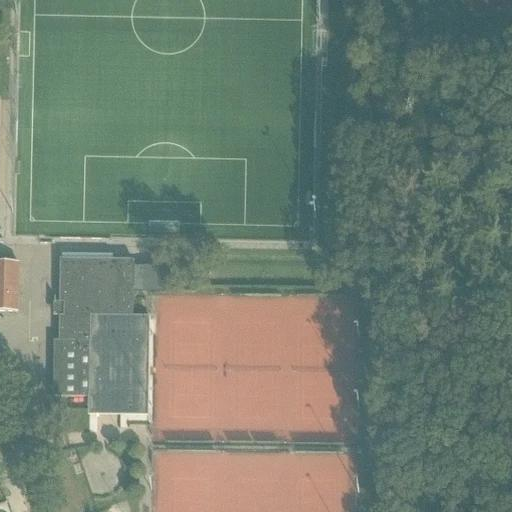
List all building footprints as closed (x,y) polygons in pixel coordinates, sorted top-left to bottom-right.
[(511,0),(457,0),(494,29),(511,5),(511,0)] [(59,343),(58,399),(67,399),(71,399),(91,399),(97,399),(96,418),(98,418),(98,415),(100,416),(119,416),(119,414),(117,414),(117,399),(132,400),(133,345),(146,345),(147,320),(149,320),(149,319),(133,318),(133,296),(133,292),(133,290),(133,262),(59,261),(59,264),(59,304),(63,304),(63,318),(59,318),(59,343)] [(0,313),(17,314),(18,264),(0,263),(0,313)] [(134,290),(134,292),(169,293),(169,290),(169,268),(134,267),(134,290)] [(48,459),(36,462),(40,474),(51,470),(48,459)] [(20,471),(23,481),(34,477),(31,467),(20,471)]
